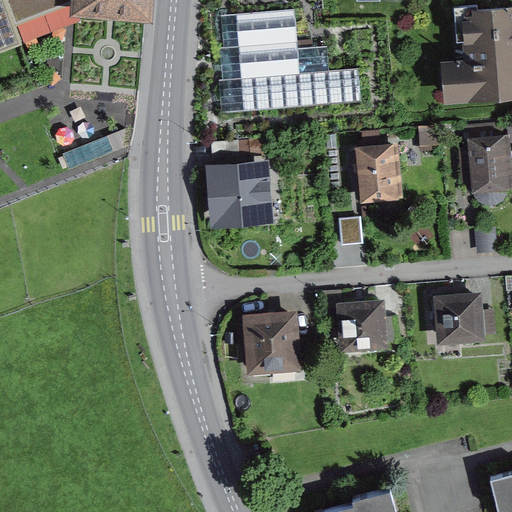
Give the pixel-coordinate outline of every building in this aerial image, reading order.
[(0,0),(0,47),(21,39),(16,23),(77,0),(0,0)] [(146,0),(78,0),(78,7),(146,12),(146,0)] [(511,4),(468,8),(472,58),(448,60),(451,100),(511,95),(511,4)] [(296,11),(220,15),(226,115),(363,107),(361,69),(329,71),(327,47),(299,49),(296,11)] [(270,137),(250,138),(251,152),(271,151),(270,137)] [(237,139),(213,141),(214,155),(238,154),(237,139)] [(504,141),(468,144),(472,183),(473,182),(475,190),(478,196),(484,201),(491,202),(497,200),(502,197),(506,189),(506,180),(508,179),(504,141)] [(393,150),(357,153),(361,192),(396,189),(393,150)] [(259,167),(216,171),(217,185),(211,185),(212,202),(219,202),(220,216),(262,213),(259,167)] [(362,219),(340,220),(342,248),(364,247),(362,219)] [(493,226),(477,228),(479,251),(495,249),(493,226)] [(477,295),(439,298),(442,337),(461,335),(461,338),(466,342),(473,342),(477,337),(477,334),(479,334),(477,295)] [(342,307),(331,307),(332,324),(343,324),(345,344),(363,343),(363,346),(368,349),(375,349),(380,344),(380,341),(396,340),(394,315),(381,316),(380,303),(342,305),(342,307)] [(292,314),(249,317),(252,366),(256,366),(256,369),(258,371),(260,373),(263,373),(266,372),(268,371),(270,368),(271,365),(296,363),(292,314)] [(511,511),(511,476),(492,482),(500,511),(511,511)] [(400,511),(396,493),(322,511),(400,511)]
